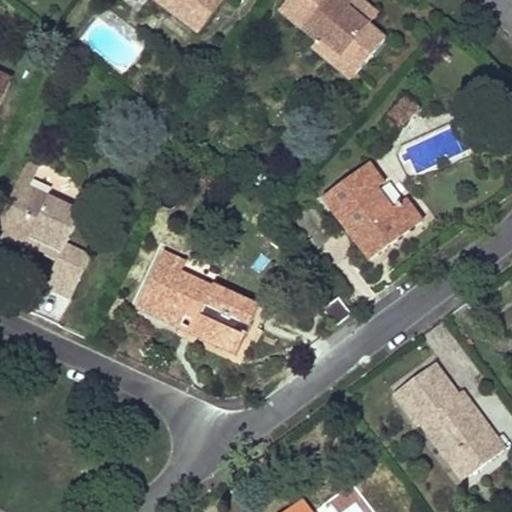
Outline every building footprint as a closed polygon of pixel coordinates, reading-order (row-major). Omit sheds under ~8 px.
[(157,0),(199,33),(224,0),(157,0)] [(290,0),(281,11),(317,43),(321,38),(342,56),(338,61),(355,76),(385,42),(368,27),(347,8),(350,5),(343,0),(290,0)] [(368,27),(377,15),(365,4),(359,0),(343,0),(350,5),(347,8),(368,27)] [(317,43),(312,48),(351,81),(355,76),(338,61),(342,56),(321,38),(317,43)] [(0,103),(10,83),(0,78),(0,103)] [(37,169),(27,164),(7,207),(15,211),(3,236),(27,248),(28,245),(32,236),(62,250),(64,245),(79,214),(28,190),(37,169)] [(384,184),(369,165),(322,200),(368,260),(403,235),(421,222),(406,202),(393,211),(376,189),(384,184)] [(15,211),(7,207),(0,222),(0,235),(3,236),(15,211)] [(62,250),(32,236),(28,245),(58,259),(59,257),(62,250)] [(59,257),(83,268),(89,256),(64,245),(62,250),(59,257)] [(0,246),(0,280),(4,282),(17,253),(0,246)] [(187,262),(166,251),(138,310),(177,328),(186,310),(200,317),(199,338),(235,340),(243,339),(250,325),(258,306),(214,285),(207,300),(176,285),(183,271),(187,262)] [(70,297),(83,268),(59,257),(58,259),(45,286),(70,297)] [(214,285),(183,271),(176,285),(207,300),(214,285)] [(349,315),(338,300),(323,311),(333,326),(349,315)] [(200,317),(186,310),(177,328),(199,338),(200,317)] [(235,340),(199,338),(235,355),(243,339),(235,340)] [(458,400),(436,369),(413,385),(397,396),(420,428),(426,423),(453,460),(462,454),(476,474),(505,453),(490,433),(485,436),(458,400)] [(490,433),(463,397),(458,400),(485,436),(490,433)] [(426,423),(420,428),(463,484),(476,474),(462,454),(453,460),(426,423)]
